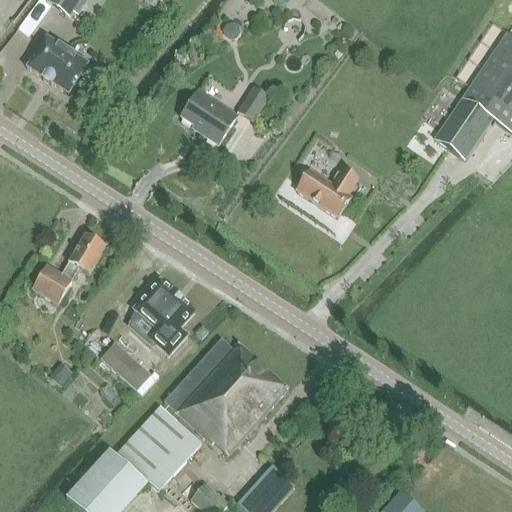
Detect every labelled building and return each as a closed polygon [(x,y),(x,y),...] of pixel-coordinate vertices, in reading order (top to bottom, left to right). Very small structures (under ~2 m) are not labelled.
[(47,0),(45,5),(70,21),(74,16),(78,19),(90,1),(88,0),(47,0)] [(232,23),(221,25),(224,40),(236,38),(232,23)] [(462,102),(491,122),(511,136),(511,39),(507,36),(462,102)] [(46,41),(26,73),(67,99),(87,68),(46,41)] [(440,83),(427,105),(442,113),(454,92),(440,83)] [(237,115),(253,126),(269,101),(254,91),(237,115)] [(218,150),(237,120),(198,94),(181,121),(202,135),(200,138),(218,150)] [(464,163),(491,122),(462,102),(434,143),(464,163)] [(311,175),(297,195),(337,222),(351,201),(348,199),(358,183),(343,173),(341,176),(338,177),(334,183),(335,186),(333,189),(311,175)] [(58,307),(73,281),(76,277),(80,271),(90,277),(106,249),(84,236),(68,264),(70,265),(63,275),(47,266),(32,292),(58,307)] [(130,265),(70,328),(89,346),(149,283),(130,265)] [(184,336),(176,329),(191,313),(157,282),(132,310),(159,335),(151,344),(165,357),(184,336)] [(202,343),(209,335),(202,329),(195,337),(202,343)] [(164,404),(189,426),(228,460),(289,393),(239,348),(238,347),(232,353),(221,342),(202,363),(164,404)] [(151,379),(115,346),(101,362),(115,373),(139,393),(151,379)] [(203,448),(183,431),(160,411),(116,458),(160,496),(203,448)] [(76,511),(126,511),(147,488),(108,454),(92,472),(86,466),(76,478),(81,483),(65,501),(76,511)] [(199,511),(225,511),(228,509),(205,488),(191,504),(199,511)] [(421,511),(400,493),(383,511),(421,511)]
